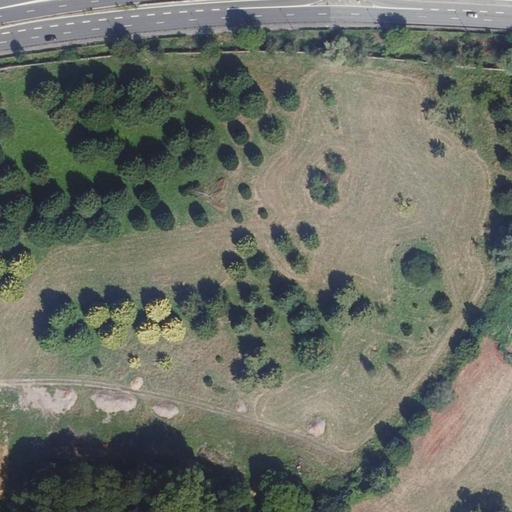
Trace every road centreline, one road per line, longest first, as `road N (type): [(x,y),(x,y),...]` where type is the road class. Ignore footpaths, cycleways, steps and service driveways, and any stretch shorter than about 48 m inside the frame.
road 1 (primary): [(0,44),(170,22),(449,16)]
road 2 (track): [(0,382),(75,381),(151,393),(318,442),(405,511)]
road 3 (primary): [(0,33),(171,8),(312,0)]
road 4 (primary): [(122,0),(0,19)]
